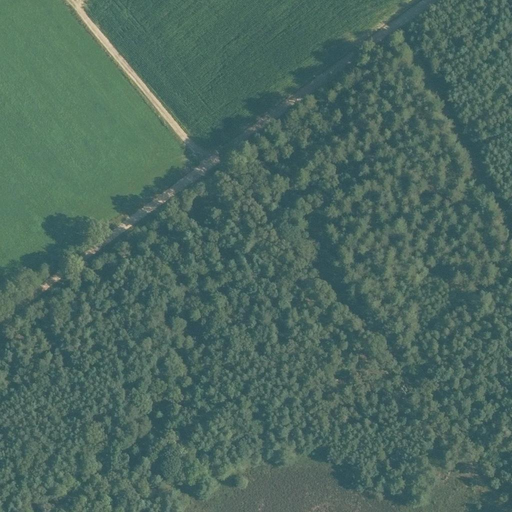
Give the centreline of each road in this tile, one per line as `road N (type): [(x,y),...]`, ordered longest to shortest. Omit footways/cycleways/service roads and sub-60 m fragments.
road 1 (track): [(430,0),(210,160)]
road 2 (track): [(210,160),(0,317)]
road 3 (track): [(72,1),(210,160)]
